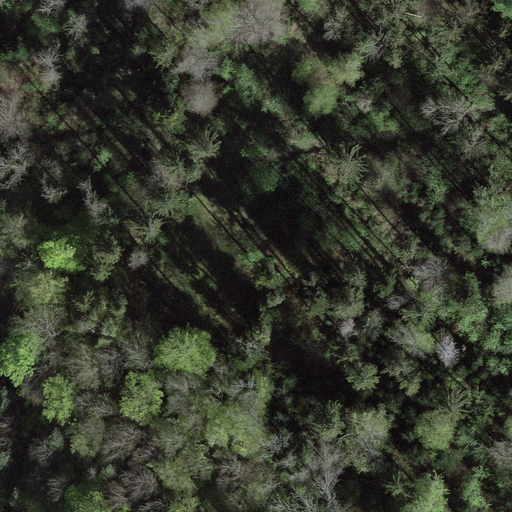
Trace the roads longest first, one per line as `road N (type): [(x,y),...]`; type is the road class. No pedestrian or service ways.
road 1 (track): [(511,99),(394,136),(302,144),(225,186),(193,260)]
road 2 (track): [(225,186),(286,58),(325,0)]
